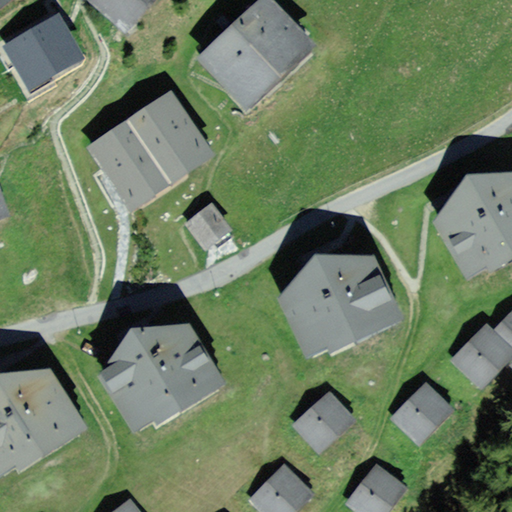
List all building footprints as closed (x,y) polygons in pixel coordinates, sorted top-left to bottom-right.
[(147,0),(97,0),(124,26),(147,0)] [(230,37),(205,60),(245,104),(305,47),(265,4),(240,27),(237,24),(227,34),(230,37)] [(30,84),(75,58),(55,25),(10,50),(30,84)] [(168,102),(94,152),(104,166),(102,167),(111,181),(114,179),(130,203),(151,189),(152,191),(166,182),(164,179),(182,167),(180,164),(201,150),(186,128),(188,126),(182,117),(179,119),(168,102)] [(485,180),(467,182),(471,188),(458,196),(461,201),(451,207),(453,212),(438,221),(468,272),(488,261),(491,267),(511,254),(511,181),(503,186),(499,179),(488,186),(485,180)] [(232,236),(210,209),(189,225),(205,247),(211,242),(216,248),(232,236)] [(316,261),(319,268),(306,274),(308,280),(298,285),(299,289),(284,297),(309,351),(330,342),(332,348),(393,319),(366,262),(351,268),(348,261),(336,267),(334,262),(316,261)] [(504,326),(491,340),(484,333),(471,346),(472,347),(459,360),(480,381),(506,355),(511,360),(511,320),(505,327),(504,326)] [(150,333),(132,335),(135,342),(123,349),(126,355),(116,360),(119,365),(104,374),(135,425),(154,413),(158,419),(215,384),(182,330),(167,339),(163,332),(152,338),(150,333)] [(10,378),(0,379),(0,469),(17,460),(21,465),(77,429),(43,375),(29,384),(24,377),(14,384),(10,378)] [(444,411),(422,389),(408,402),(409,404),(397,416),(418,438),(444,411)] [(345,420),(325,398),(311,410),(312,412),(298,424),(318,446),(345,420)] [(382,511),(399,490),(373,471),(361,486),(363,487),(352,502),(364,511),(382,511)] [(287,511),(305,495),(283,473),(269,486),(270,488),(257,501),(268,511),(287,511)]
